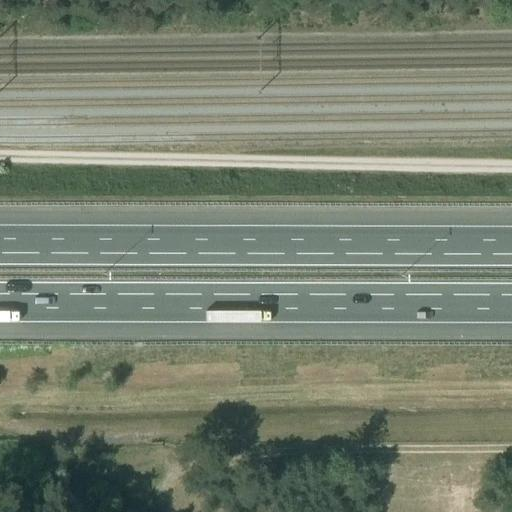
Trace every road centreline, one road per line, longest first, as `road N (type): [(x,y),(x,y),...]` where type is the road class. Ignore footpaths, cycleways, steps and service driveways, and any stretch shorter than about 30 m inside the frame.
road 1 (track): [(511,164),(0,156)]
road 2 (motorway): [(0,300),(511,301)]
road 3 (motorway): [(511,248),(0,247)]
road 4 (track): [(49,436),(511,434)]
